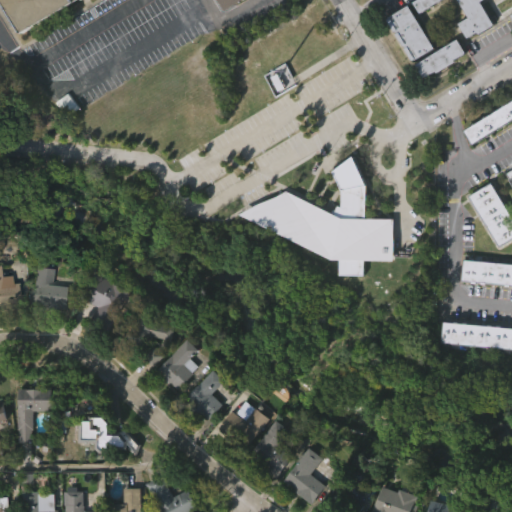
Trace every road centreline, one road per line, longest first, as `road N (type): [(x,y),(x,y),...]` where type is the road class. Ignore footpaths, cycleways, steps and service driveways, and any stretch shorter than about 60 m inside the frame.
road 1 (residential): [(0,343),(94,355),(272,511)]
road 2 (residential): [(338,0),(399,101),(419,113)]
